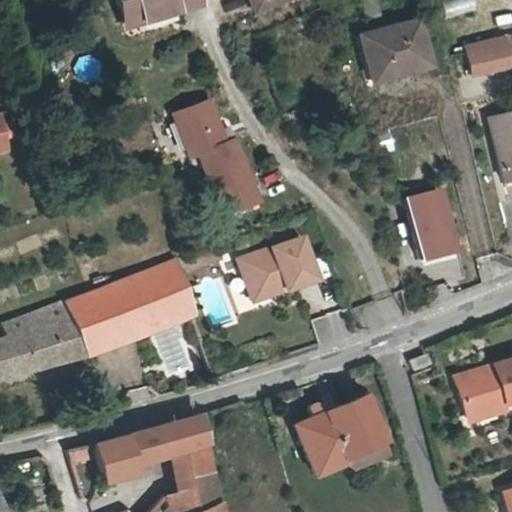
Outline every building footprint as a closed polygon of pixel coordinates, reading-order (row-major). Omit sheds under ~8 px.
[(108,0),(114,22),(116,22),(110,0),(108,0)] [(131,18),(132,21),(168,13),(167,5),(174,3),(175,7),(192,3),(190,0),(110,0),(116,22),(131,18)] [(372,80),(426,64),(414,21),(360,37),(372,80)] [(506,41),(462,47),(463,54),(507,49),(506,41)] [(466,74),(509,69),(507,49),(463,54),(466,74)] [(192,155),(214,216),(250,202),(223,128),(213,131),(203,101),(167,115),(183,158),(192,155)] [(511,176),(511,108),(486,114),(500,179),(511,176)] [(450,251),(435,191),(401,199),(414,260),(450,251)] [(293,238),(229,262),(243,299),(275,287),(277,292),(308,280),(293,238)] [(221,239),(207,244),(211,257),(225,252),(221,239)] [(207,244),(188,251),(193,264),(211,257),(207,244)] [(63,299),(78,350),(185,313),(167,262),(63,299)] [(275,287),(243,299),(245,304),(277,292),(275,287)] [(0,374),(78,350),(63,299),(36,309),(35,307),(0,319),(0,374)] [(464,417),(501,405),(511,402),(511,358),(451,377),(464,417)] [(100,390),(80,396),(84,412),(104,407),(100,390)] [(353,394),(332,403),(286,423),(307,473),(337,461),(335,455),(373,439),(353,394)] [(503,413),(501,405),(464,417),(466,425),(503,413)] [(129,462),(164,452),(175,449),(183,477),(209,470),(196,412),(62,450),(65,461),(92,454),(99,479),(132,470),(129,462)] [(187,487),(183,477),(175,449),(164,452),(176,490),(187,487)] [(218,511),(209,470),(183,477),(187,487),(176,490),(160,495),(167,511),(218,511)] [(41,511),(42,511),(33,480),(15,485),(22,511),(41,511)] [(511,511),(511,486),(497,491),(503,511),(511,511)]
